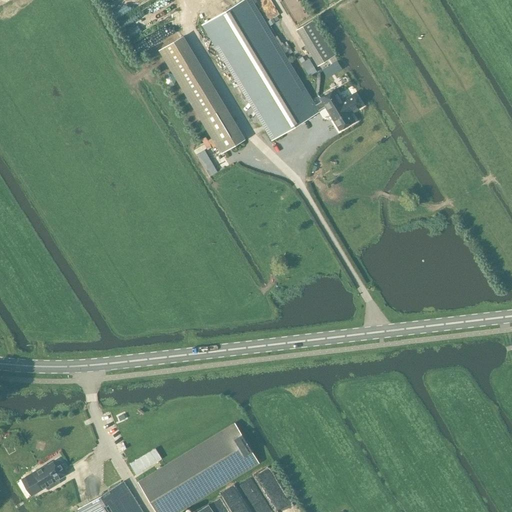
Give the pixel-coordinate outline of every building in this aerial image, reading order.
[(249,0),(243,0),(204,24),(273,139),(318,111),(315,105),(296,73),(294,74),(249,0)] [(312,21),(297,29),(319,64),(328,59),(333,56),(335,55),(314,20),(312,21)] [(182,37),(161,50),(222,152),(243,140),(182,37)] [(317,72),(309,59),(305,61),(301,63),(309,76),(317,72)] [(322,101),(315,105),(318,111),(325,106),(339,130),(354,121),(348,112),(352,110),(353,111),(361,106),(354,94),(342,101),(335,90),(320,98),(322,101)] [(138,482),(156,511),(177,511),(259,462),(235,423),(138,482)] [(155,448),(129,464),(136,474),(161,458),(155,448)] [(29,481),(36,493),(46,487),(47,488),(48,489),(58,483),(59,481),(58,479),(67,474),(60,462),(55,465),(53,461),(47,465),(40,469),(39,468),(31,473),(34,478),(29,481)] [(139,511),(122,482),(79,508),(81,511),(139,511)]
